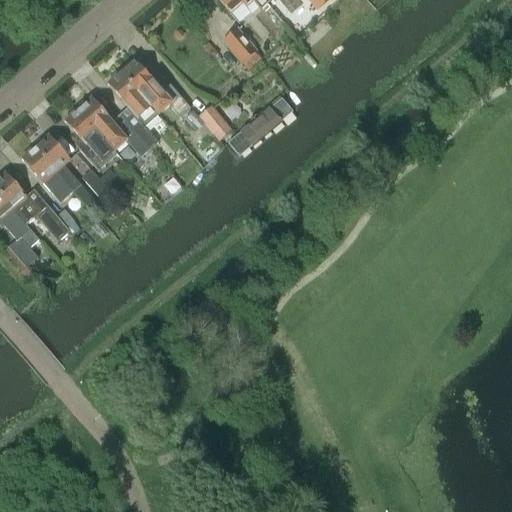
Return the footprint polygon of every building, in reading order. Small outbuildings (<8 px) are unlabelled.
[(267,6),(262,0),(217,0),(231,15),(243,5),(246,9),(253,3),(261,12),(263,9),(279,27),(283,24),(267,6)] [(307,0),(313,7),(317,11),(329,0),(307,0)] [(248,71),(261,59),(237,32),(224,44),(248,71)] [(122,74),(120,75),(157,118),(169,108),(180,120),(190,111),(176,94),(169,86),(162,78),(154,86),(152,84),(134,63),(129,67),(126,67),(122,71),(122,74)] [(145,128),(157,118),(120,75),(119,76),(116,75),(112,79),(112,82),(107,86),(133,117),(125,123),(152,153),(160,146),(145,128)] [(79,111),(78,112),(116,156),(117,155),(119,158),(132,147),(144,160),(152,153),(125,123),(118,130),(91,100),(86,105),(83,105),(79,108),(79,111)] [(211,109),(199,119),(203,124),(219,143),(231,133),(214,112),(211,109)] [(116,156),(78,112),(76,113),(74,113),(69,116),(69,119),(64,124),(83,146),(78,150),(97,173),(116,156)] [(185,120),(191,128),(194,131),(195,133),(203,126),(203,125),(193,113),(185,120)] [(36,148),(35,150),(73,193),(80,187),(63,168),(70,162),(48,138),(43,142),(40,142),(36,146),(36,148)] [(73,193),(35,150),(33,151),(31,150),(26,154),(26,157),(21,161),(59,205),(73,193)] [(82,181),(100,201),(108,194),(91,174),(82,181)] [(101,181),(108,190),(116,182),(109,174),(101,181)] [(0,196),(20,219),(19,220),(25,227),(35,219),(57,244),(69,233),(38,197),(30,204),(5,175),(0,179),(0,196)] [(0,224),(16,243),(8,250),(25,270),(38,260),(30,250),(39,242),(25,227),(19,220),(20,219),(0,196),(0,224)] [(64,212),(57,218),(67,230),(75,224),(64,212)]
